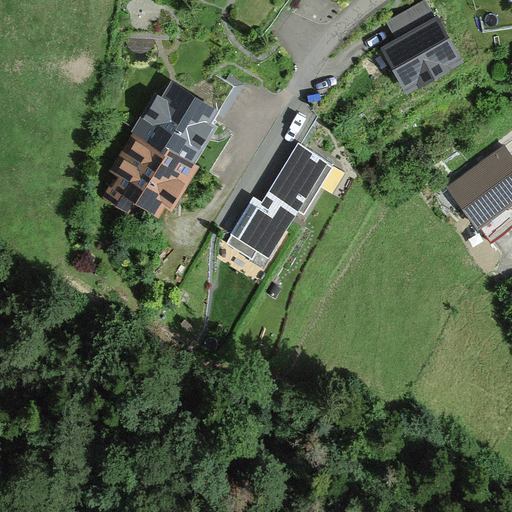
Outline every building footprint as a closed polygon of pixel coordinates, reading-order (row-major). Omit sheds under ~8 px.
[(392,43),(372,54),(395,96),(455,62),(423,5),(383,27),(392,43)] [(216,116),(168,87),(137,138),(186,167),(216,116)] [(186,167),(137,138),(107,190),(156,218),(186,167)] [(299,147),(269,193),(296,211),(327,165),(299,147)] [(511,195),(511,167),(498,150),(438,197),(466,232),(511,195)] [(296,211),(269,193),(262,204),(253,199),(226,241),(262,264),(296,211)]
